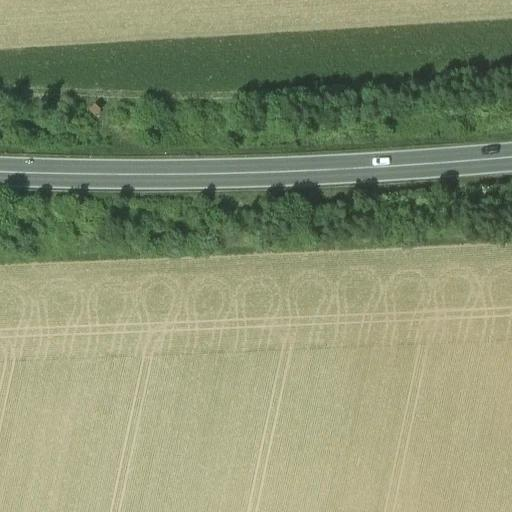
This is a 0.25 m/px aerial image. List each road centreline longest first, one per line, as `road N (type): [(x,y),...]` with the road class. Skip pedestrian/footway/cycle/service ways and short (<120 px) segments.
road 1 (track): [(511,73),(284,104),(0,98)]
road 2 (primary): [(0,173),(227,172),(511,155)]
road 3 (track): [(511,237),(0,259)]
